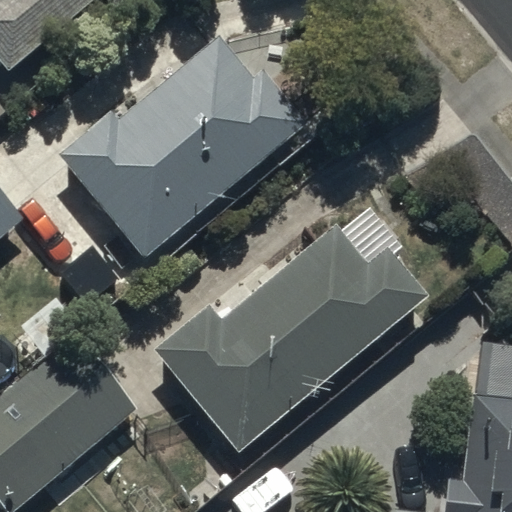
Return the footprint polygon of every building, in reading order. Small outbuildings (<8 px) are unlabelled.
[(0,0),(0,59),(9,70),(93,0),(0,0)] [(65,151),(148,254),(309,126),(265,70),(253,79),(222,40),(122,121),(114,112),(65,151)] [(0,239),(24,220),(0,189),(0,239)] [(156,348),(240,451),(431,296),(398,255),(405,248),(369,203),(223,322),(209,305),(156,348)] [(0,406),(0,499),(10,511),(11,511),(138,409),(81,340),(0,406)] [(511,511),(511,396),(469,391),(454,511),(511,511)] [(444,511),(356,502),(354,511),(444,511)]
